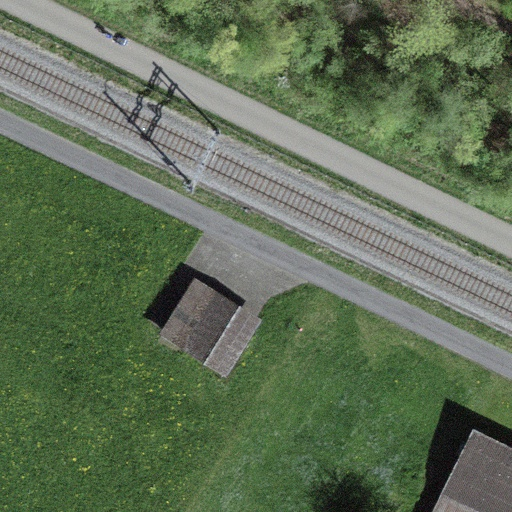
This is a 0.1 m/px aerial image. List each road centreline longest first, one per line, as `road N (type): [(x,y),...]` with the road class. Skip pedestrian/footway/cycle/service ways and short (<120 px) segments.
road 1 (unclassified): [(511,368),(0,121)]
road 2 (unclassified): [(511,243),(4,0)]
